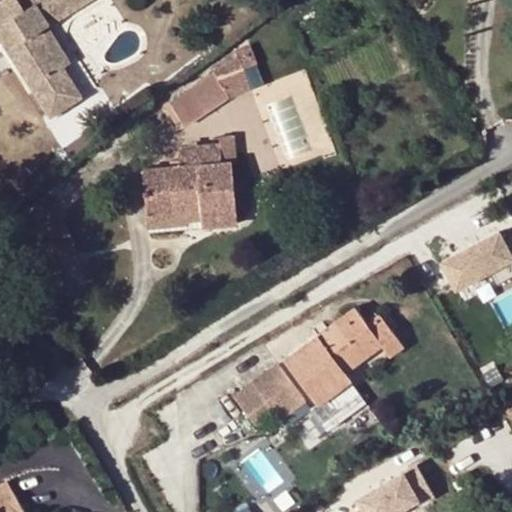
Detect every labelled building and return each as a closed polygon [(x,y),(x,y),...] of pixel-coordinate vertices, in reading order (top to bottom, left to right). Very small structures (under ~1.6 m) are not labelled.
[(25,9),(19,0),(6,0),(0,4),(0,36),(7,49),(13,45),(24,63),(18,67),(30,87),(44,79),(62,67),(38,30),(85,0),(32,0),(34,3),(25,9)] [(32,0),(19,0),(25,9),(34,3),(32,0)] [(97,0),(85,0),(38,30),(62,67),(71,62),(51,29),(97,0)] [(250,43),(234,50),(236,55),(244,68),(258,63),(250,43)] [(13,45),(7,49),(18,67),(24,63),(13,45)] [(234,50),(211,69),(214,72),(229,96),(230,98),(252,89),(244,68),(236,55),(234,50)] [(74,86),(62,67),(44,79),(55,98),(74,86)] [(214,72),(169,102),(184,125),(229,96),(214,72)] [(44,79),(30,87),(50,118),(82,98),(74,86),(55,98),(44,79)] [(142,169),(146,214),(186,211),(185,206),(200,204),(201,210),(202,224),(202,227),(237,224),(232,163),(236,162),(233,135),(219,136),(220,144),(178,147),(180,167),(142,169)] [(17,153),(0,162),(0,180),(24,166),(17,153)] [(186,211),(187,225),(202,224),(201,210),(186,211)] [(186,211),(146,214),(147,232),(187,229),(187,225),(186,211)] [(43,227),(70,286),(89,277),(63,218),(43,227)] [(511,256),(499,231),(443,261),(457,287),(489,270),(496,285),(511,276),(511,256)] [(321,339),(318,334),(284,359),(317,405),(352,379),(346,372),(381,346),(365,325),(367,324),(355,307),(326,329),(329,333),(321,339)] [(369,316),(373,320),(378,315),(375,311),(369,316)] [(365,325),(381,346),(390,358),(405,347),(380,314),(378,315),(373,320),(367,324),(365,325)] [(326,329),(318,334),(321,339),(329,333),(326,329)] [(277,361),(251,381),(274,412),(280,420),(307,401),(277,361)] [(251,381),(232,395),(256,426),(274,412),(251,381)] [(276,440),(246,455),(265,492),(295,477),(276,440)] [(358,511),(392,511),(416,498),(418,502),(434,494),(417,465),(358,498),(364,508),(359,511),(358,511)] [(0,511),(26,511),(8,480),(0,484),(0,511)]
